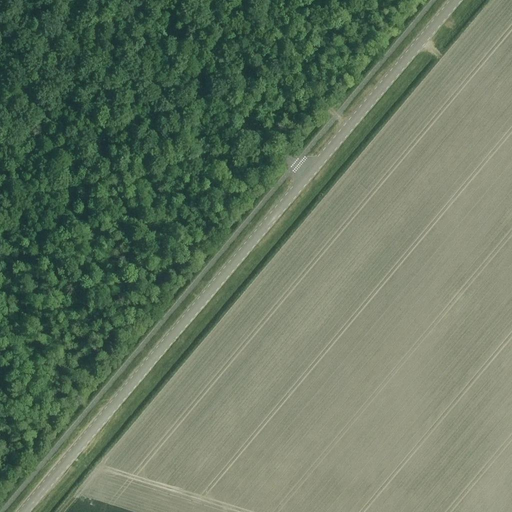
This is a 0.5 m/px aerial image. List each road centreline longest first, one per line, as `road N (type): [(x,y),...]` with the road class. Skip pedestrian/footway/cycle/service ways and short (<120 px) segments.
road 1 (tertiary): [(21,511),(306,173)]
road 2 (unknown): [(236,154),(182,159),(121,144),(82,154),(53,175),(13,256),(22,334),(0,341)]
road 3 (unclassified): [(306,173),(203,89),(0,2)]
road 4 (tertiary): [(306,173),(454,0)]
